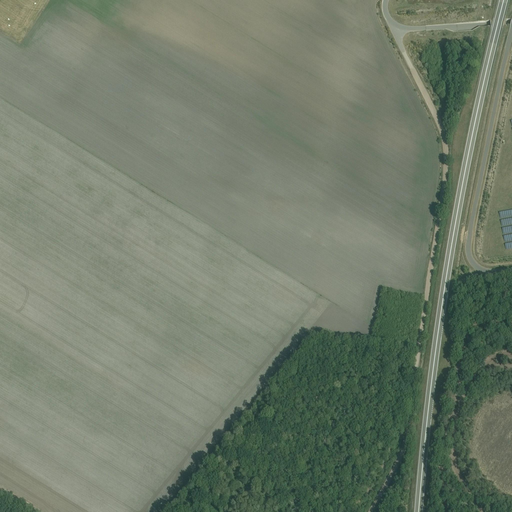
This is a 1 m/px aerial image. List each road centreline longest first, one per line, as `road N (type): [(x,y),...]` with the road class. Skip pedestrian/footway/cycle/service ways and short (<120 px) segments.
road 1 (trunk): [(419,511),(449,256),(503,0)]
road 2 (track): [(370,511),(409,425),(445,169),(444,140),(403,52)]
road 3 (unclassified): [(511,30),(468,239),(480,269),(511,269)]
